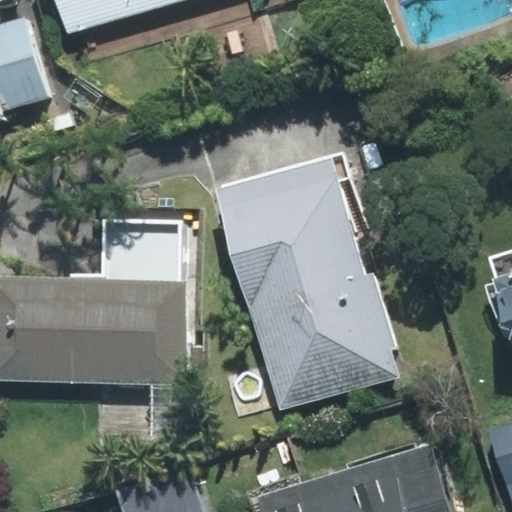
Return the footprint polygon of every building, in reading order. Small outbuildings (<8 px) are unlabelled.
[(223,0),(47,0),(62,49),(223,0)] [(0,136),(3,136),(0,125),(0,118),(49,104),(25,20),(0,26),(0,136)] [(203,201),(240,331),(249,329),(259,367),(234,374),(248,423),(349,395),(393,382),(386,358),(398,354),(376,280),(365,283),(331,165),(203,201)] [(99,285),(0,282),(0,384),(186,391),(191,229),(101,226),(99,285)] [(511,268),(492,273),(511,350),(511,349),(511,268)] [(511,511),(511,424),(483,431),(501,511),(511,511)] [(443,511),(427,454),(252,503),(254,511),(443,511)] [(199,511),(185,468),(111,492),(118,511),(199,511)]
